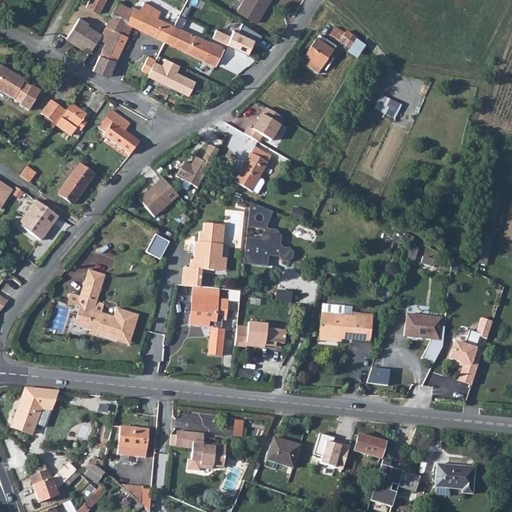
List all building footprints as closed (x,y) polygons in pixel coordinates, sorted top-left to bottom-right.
[(90,0),(87,8),(100,14),(106,0),(90,0)] [(115,31),(128,38),(133,27),(126,24),(134,8),(119,0),(111,15),(112,16),(106,26),(115,31)] [(244,0),(237,12),(256,24),(270,0),(244,0)] [(133,27),(165,42),(174,24),(150,13),(153,6),(145,2),(140,11),(134,8),(126,24),(133,27)] [(79,19),(67,39),(90,53),(96,43),(98,39),(99,39),(102,35),(88,26),(89,24),(79,19)] [(223,48),(212,43),(174,25),(174,24),(165,42),(215,66),(223,48)] [(105,43),(121,51),(127,38),(115,31),(106,26),(99,39),(105,43)] [(336,27),(331,34),(349,46),(355,37),(347,31),(345,33),(336,27)] [(323,42),(317,39),(306,55),(322,67),(336,46),(325,39),(323,42)] [(99,55),(116,62),(121,51),(105,43),(103,47),(99,55)] [(92,70),(109,77),(116,62),(99,55),(93,67),(92,70)] [(306,55),(301,62),(318,73),(322,67),(306,55)] [(149,74),(147,77),(189,96),(195,81),(176,72),(180,66),(165,58),(161,65),(155,62),(149,74)] [(25,81),(0,64),(0,90),(21,103),(20,105),(28,111),(40,92),(31,86),(31,87),(24,83),(25,81)] [(375,110),(396,118),(402,102),(381,94),(375,110)] [(41,114),(56,125),(65,111),(50,100),(41,114)] [(94,109),(98,112),(102,106),(97,103),(94,109)] [(71,104),(62,117),(56,125),(71,136),(77,128),(80,131),(86,123),(82,120),(86,115),(71,104)] [(265,107),(251,128),(247,126),(243,133),(257,142),(262,137),(269,141),(283,118),(265,107)] [(103,135),(130,155),(139,143),(124,132),(129,124),(111,110),(106,118),(112,123),(103,135)] [(184,161),(176,176),(185,182),(198,189),(219,150),(211,144),(201,159),(194,156),(190,164),(184,161)] [(255,147),(234,181),(250,191),(271,156),(255,147)] [(57,194),(72,205),(94,176),(79,165),(57,194)] [(18,177),(26,183),(31,176),(23,170),(18,177)] [(162,178),(137,198),(153,218),(178,196),(162,178)] [(0,207),(10,192),(0,184),(0,207)] [(18,226),(39,241),(57,218),(35,202),(18,226)] [(274,212),(251,203),(248,227),(264,229),(266,232),(263,234),(262,239),(247,237),(247,243),(244,264),(268,266),(270,256),(280,257),(283,261),(289,262),(293,258),(294,253),(290,248),(285,248),(282,244),(283,236),(277,230),(269,229),(268,227),(274,212)] [(303,220),(306,210),(286,203),(283,213),(303,220)] [(185,266),(183,285),(193,286),(196,286),(201,287),(203,269),(215,270),(216,257),(222,257),(225,225),(205,223),(204,232),(201,231),(199,242),(196,241),(195,255),(198,255),(198,259),(192,259),(191,267),(185,266)] [(297,223),(292,234),(315,243),(319,232),(297,223)] [(148,252),(163,259),(168,245),(170,240),(156,234),(148,252)] [(486,234),(481,263),(488,264),(494,236),(486,234)] [(425,253),(422,260),(435,265),(437,259),(425,253)] [(215,270),(226,271),(227,258),(222,257),(216,257),(215,270)] [(22,279),(34,270),(29,262),(16,271),(22,279)] [(108,275),(92,270),(84,296),(81,306),(83,307),(77,325),(94,330),(94,328),(100,329),(99,334),(120,340),(121,337),(132,340),(141,314),(119,307),(116,316),(105,313),(108,304),(100,302),(108,275)] [(201,287),(196,286),(191,324),(209,326),(210,319),(217,319),(221,289),(201,287)] [(0,310),(12,296),(0,288),(0,310)] [(278,290),(277,300),(291,302),(292,292),(278,290)] [(71,303),(81,306),(84,296),(74,294),(71,303)] [(220,298),(218,318),(228,319),(230,300),(220,298)] [(323,313),(343,315),(344,307),(323,305),(323,313)] [(319,337),(360,341),(363,316),(343,315),(323,313),(321,313),(319,337)] [(363,316),(360,341),(368,342),(371,315),(363,314),(363,316)] [(406,314),(403,336),(430,339),(430,341),(421,358),(433,364),(442,347),(444,327),(440,326),(441,317),(406,314)] [(237,328),(235,347),(247,348),(248,344),(266,346),(266,343),(286,345),(287,331),(268,329),(268,326),(249,325),(249,329),(237,328)] [(458,383),(471,387),(482,353),(454,344),(449,361),(463,366),(458,383)] [(370,370),(365,385),(386,388),(388,372),(370,370)] [(59,390),(26,387),(10,425),(30,434),(34,424),(41,408),(51,409),(59,390)] [(41,408),(34,424),(43,427),(51,409),(41,408)] [(244,436),(245,419),(229,418),(229,428),(235,428),(235,436),(244,436)] [(120,426),(117,453),(145,456),(149,429),(120,426)] [(190,434),(189,447),(192,449),(191,460),(200,461),(200,467),(213,468),(213,465),(225,466),(227,447),(209,445),(209,447),(203,447),(204,435),(190,434)] [(358,435),(353,450),(379,458),(384,441),(358,435)] [(274,460),(299,469),(306,446),(280,438),(274,460)] [(253,462),(245,478),(253,480),(259,464),(253,462)] [(78,475),(67,463),(51,477),(57,493),(78,475)] [(93,464),(87,473),(98,482),(105,472),(103,470),(93,464)] [(381,465),(370,500),(392,507),(398,487),(402,471),(381,465)] [(438,465),(435,487),(463,489),(463,493),(473,494),(475,467),(438,465)] [(32,484),(30,485),(38,502),(57,494),(57,493),(51,477),(48,469),(29,476),(32,484)] [(402,471),(398,487),(416,493),(421,476),(403,470),(402,471)] [(143,487),(142,504),(143,505),(150,511),(152,488),(143,487)]
